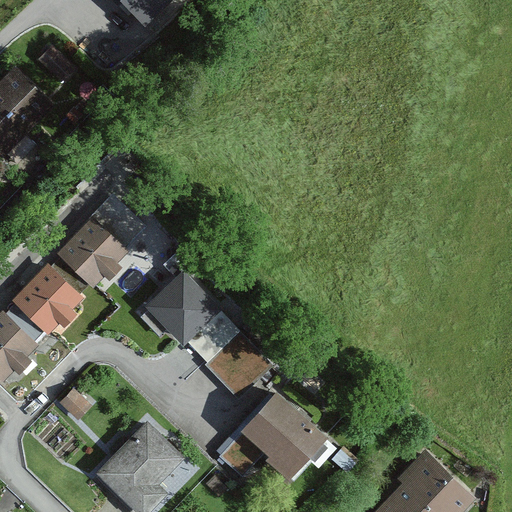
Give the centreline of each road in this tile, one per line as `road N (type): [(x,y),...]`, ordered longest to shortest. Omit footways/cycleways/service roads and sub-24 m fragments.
road 1 (residential): [(17,414),(79,353),(102,349),(209,409),(233,407)]
road 2 (residential): [(0,290),(107,179)]
road 3 (residential): [(58,511),(11,467),(4,448),(17,414)]
